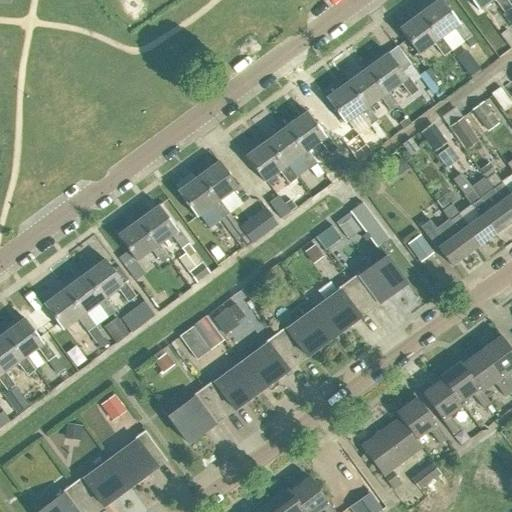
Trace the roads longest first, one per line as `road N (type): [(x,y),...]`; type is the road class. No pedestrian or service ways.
road 1 (residential): [(0,261),(355,0)]
road 2 (residential): [(184,511),(511,269)]
